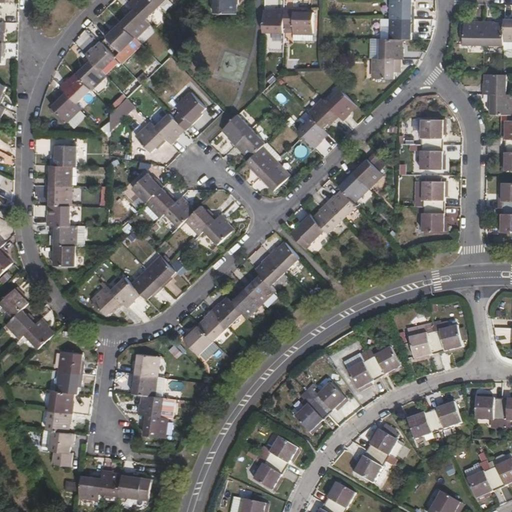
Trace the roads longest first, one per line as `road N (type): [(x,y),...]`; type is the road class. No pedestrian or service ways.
road 1 (tertiary): [(475,269),(352,302),(269,363),(229,407),(185,511)]
road 2 (tertiary): [(198,511),(218,458),(284,366),(362,315),(477,282)]
road 3 (residential): [(52,66),(33,111),(31,238),(46,280),(70,312),(93,331),(113,334)]
road 4 (residential): [(487,371),(407,393),(373,415),(341,442),(296,511)]
road 5 (residential): [(475,269),(474,127),(465,106),(425,70)]
road 6 (residential): [(272,219),(425,70)]
road 7 (residential): [(113,334),(162,322),(272,219)]
